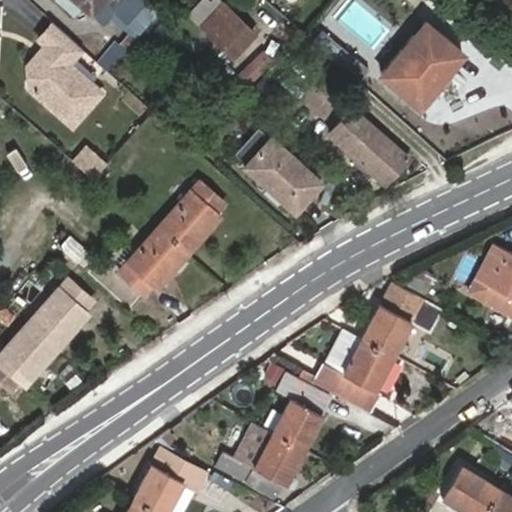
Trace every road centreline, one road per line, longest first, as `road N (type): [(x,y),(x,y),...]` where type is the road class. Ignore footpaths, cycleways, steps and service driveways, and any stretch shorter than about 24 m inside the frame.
road 1 (tertiary): [(511,178),(359,252),(156,389)]
road 2 (residential): [(511,373),(325,506)]
road 3 (tertiary): [(11,511),(156,389)]
road 4 (tertiary): [(156,389),(0,481)]
